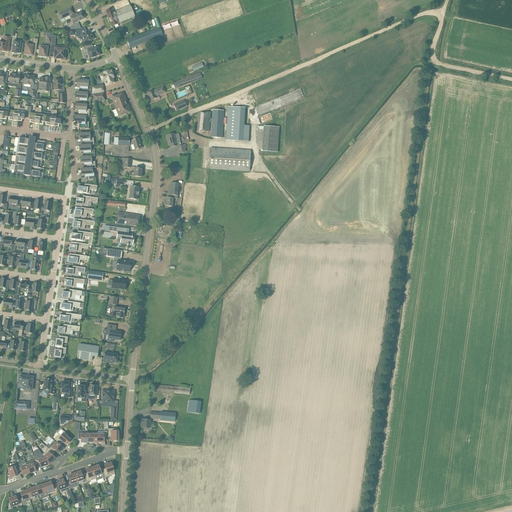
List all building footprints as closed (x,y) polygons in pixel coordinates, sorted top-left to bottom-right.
[(135,16),(130,5),(113,13),(112,8),(106,11),(108,15),(107,15),(113,27),(118,24),(135,16)] [(67,10),(58,14),(61,20),(62,22),(66,20),(65,18),(69,16),(70,17),(73,24),(79,21),(84,19),(81,12),(74,15),(71,8),(67,10)] [(80,29),(80,28),(68,30),(69,36),(77,35),(77,37),(78,39),(80,40),(82,40),(83,39),(85,43),(88,42),(88,43),(91,41),(91,40),(93,39),(91,34),(90,34),(89,31),(82,35),(81,32),(80,32),(79,29),(80,29)] [(160,29),(154,31),(159,45),(165,43),(160,29)] [(39,53),(38,57),(46,58),(48,48),(51,48),(51,46),(51,37),(51,35),(51,32),(47,33),(47,37),(46,43),(43,45),(43,47),(40,46),(39,50),(39,53)] [(0,41),(0,52),(1,52),(2,52),(5,52),(5,51),(9,52),(9,47),(10,42),(11,37),(4,36),(4,38),(3,38),(2,42),(0,41)] [(127,47),(126,47),(127,51),(127,52),(128,55),(130,54),(134,53),(136,52),(140,50),(140,51),(140,50),(142,50),(139,44),(143,43),(142,41),(141,37),(133,40),(133,41),(134,44),(133,45),(133,44),(133,45),(130,46),(130,45),(130,46),(129,46),(127,47)] [(32,56),(32,55),(35,55),(36,53),(36,50),(37,45),(38,40),(38,39),(33,38),(33,44),(30,44),(29,45),(26,44),(25,50),(24,55),(25,55),(25,56),(30,56),(32,56)] [(23,43),(20,43),(20,42),(13,41),(12,53),(14,53),(13,54),(17,54),(19,54),(19,53),(22,54),(23,43)] [(51,46),(51,48),(51,52),(55,53),(54,59),(61,59),(61,60),(65,60),(66,55),(64,55),(65,49),(59,49),(59,46),(51,46)] [(91,50),(90,46),(83,46),(84,51),(87,50),(89,59),(100,56),(97,48),(91,50)] [(203,68),(202,63),(192,67),(193,71),(203,68)] [(110,71),(110,70),(102,73),(103,74),(102,74),(103,79),(106,86),(114,83),(112,76),(113,75),(111,71),(110,71)] [(202,78),(200,73),(173,83),(175,89),(202,78)] [(12,84),(18,84),(19,81),(20,76),(16,75),(10,74),(9,79),(9,82),(6,82),(6,85),(11,86),(12,85),(12,84)] [(34,77),(34,76),(25,75),(24,84),(33,86),(34,82),(34,77)] [(44,79),(40,78),(39,83),(38,88),(43,88),(42,91),(50,92),(50,83),(50,82),(51,79),(44,78),(44,79)] [(64,89),(61,90),(60,80),(53,80),(54,85),(54,90),(58,90),(58,93),(58,102),(59,103),(65,104),(65,103),(65,93),(64,93),(64,89)] [(77,81),(77,86),(80,87),(80,89),(82,89),(81,93),(91,93),(93,94),(92,87),(91,87),(88,87),(88,86),(88,82),(77,81)] [(104,92),(103,86),(92,87),(93,94),(104,92)] [(166,93),(163,86),(146,93),(150,101),(156,98),(156,97),(166,93)] [(91,94),(91,93),(81,93),(76,92),(76,98),(79,98),(79,101),(81,101),(81,105),(90,105),(94,106),(94,103),(90,103),(90,99),(87,98),(87,94),(87,93),(91,94)] [(105,101),(104,93),(93,95),(94,102),(105,101)] [(124,93),(111,98),(118,116),(131,111),(128,103),(126,104),(125,101),(127,101),(124,93)] [(186,107),(184,101),(174,106),(176,111),(186,107)] [(1,103),(0,113),(0,119),(1,119),(2,119),(6,119),(6,117),(7,118),(9,110),(9,106),(4,105),(4,103),(1,103)] [(80,116),(89,117),(89,110),(86,110),(86,105),(90,105),(81,105),(75,104),(75,110),(78,110),(78,113),(80,113),(80,116)] [(14,121),(15,121),(17,105),(14,105),(13,111),(9,110),(7,118),(9,118),(8,120),(14,120),(14,121)] [(17,105),(15,121),(16,121),(22,122),(22,120),(23,120),(24,118),(26,118),(28,106),(25,106),(24,109),(20,108),(20,105),(17,105)] [(28,106),(26,118),(29,119),(28,121),(30,121),(30,123),(35,123),(35,124),(36,124),(38,108),(35,108),(35,114),(30,113),(31,107),(28,106)] [(245,108),(228,107),(226,141),(243,142),(249,142),(250,126),(244,125),(245,108)] [(38,108),(36,124),(37,124),(39,124),(43,125),(43,123),(44,123),(45,116),(46,112),(41,111),(41,108),(38,108)] [(45,116),(44,123),(46,123),(45,125),(49,125),(51,126),(52,126),(54,110),(51,110),(51,112),(46,112),(45,116)] [(54,110),(52,126),(53,127),(53,126),(58,127),(59,125),(60,125),(61,118),(56,117),(57,111),(54,110)] [(210,119),(210,122),(212,122),(211,137),(222,138),(224,111),(213,110),(213,119),(210,119)] [(209,132),(210,122),(210,119),(211,112),(199,113),(197,123),(197,131),(209,132)] [(89,117),(80,116),(74,116),(74,122),(78,122),(77,124),(79,124),(79,128),(88,129),(89,122),(85,122),(86,117),(89,117)] [(280,127),(264,126),(262,151),(278,152),(280,127)] [(84,145),(94,145),(93,138),(90,138),(89,133),(83,134),(78,134),(79,140),(82,139),(82,142),(84,142),(84,145)] [(174,134),(166,136),(170,148),(177,146),(177,145),(181,144),(179,139),(180,139),(178,133),(174,135),(174,134)] [(129,138),(118,137),(118,145),(130,146),(130,145),(133,144),(135,150),(136,150),(141,148),(138,139),(132,141),(129,142),(129,138)] [(17,147),(28,149),(29,139),(18,138),(17,147)] [(29,139),(28,149),(27,158),(25,167),(24,176),(29,176),(30,167),(32,158),(33,149),(34,140),(29,139)] [(34,140),(33,149),(44,151),(45,142),(34,140)] [(94,145),(84,145),(79,146),(79,151),(83,151),(83,154),(85,153),(85,157),(94,156),(94,150),(91,150),(90,145),(94,145)] [(27,158),(28,149),(17,147),(16,156),(27,158)] [(251,151),(211,148),(209,169),(250,172),(251,151)] [(32,158),(42,160),(44,151),(33,149),(32,158)] [(14,165),(25,167),(27,158),(16,156),(14,165)] [(86,165),(86,169),(92,169),(95,168),(95,162),(91,162),(91,157),(94,157),(94,156),(85,157),(80,158),(80,163),(84,163),(84,165),(86,165)] [(32,158),(30,167),(41,169),(42,160),(32,158)] [(122,158),(122,163),(125,163),(125,168),(130,168),(130,167),(131,159),(125,158),(122,158)] [(11,169),(12,170),(14,170),(13,174),(24,176),(25,167),(14,165),(12,165),(11,169)] [(41,169),(30,167),(29,176),(40,178),(41,169)] [(143,168),(139,167),(139,169),(134,169),(134,173),(130,173),(129,176),(134,176),(134,177),(141,177),(141,173),(143,172),(143,168)] [(86,169),(81,169),(81,175),(85,175),(85,177),(86,177),(87,181),(87,185),(96,186),(96,180),(96,174),(92,174),(92,169),(95,168),(86,169)] [(177,199),(179,184),(171,183),(170,195),(170,198),(166,198),(165,206),(172,207),(173,198),(177,199)] [(87,185),(84,184),(84,187),(78,186),(77,192),(89,194),(90,190),(96,191),(97,186),(96,186),(87,185)] [(129,199),(137,200),(137,195),(138,196),(139,190),(138,190),(138,191),(138,190),(138,188),(133,187),(134,186),(128,185),(127,194),(129,194),(129,199)] [(88,206),(88,202),(97,203),(98,198),(83,196),(82,199),(76,198),(75,204),(88,206)] [(86,218),(87,213),(93,214),(93,212),(93,210),(81,208),(81,211),(75,210),(74,216),(86,218)] [(135,215),(118,212),(117,224),(138,226),(140,216),(135,215)] [(15,217),(14,226),(20,226),(21,223),(25,224),(25,220),(21,219),(21,217),(15,217)] [(84,229),(85,225),(94,226),(95,222),(79,219),(78,222),(73,222),(72,228),(84,229)] [(113,227),(113,232),(117,232),(116,238),(117,238),(121,238),(120,245),(128,246),(128,244),(132,245),(133,245),(134,238),(133,238),(132,238),(133,235),(132,234),(132,235),(127,234),(127,229),(113,227)] [(71,233),(70,239),(83,241),(83,237),(89,238),(88,245),(92,245),(92,238),(93,233),(78,231),(77,234),(71,233)] [(24,247),(23,252),(26,252),(28,250),(34,251),(35,242),(29,241),(28,246),(24,246),(24,247)] [(69,251),(81,253),(82,249),(88,250),(89,245),(76,243),(76,246),(69,245),(69,251)] [(106,256),(114,258),(113,270),(129,272),(130,262),(120,261),(121,258),(121,259),(122,251),(107,249),(106,256)] [(20,256),(18,267),(27,268),(28,262),(23,261),(24,254),(23,254),(20,254),(20,256)] [(68,257),(67,263),(79,264),(80,260),(86,261),(87,256),(73,255),(73,257),(68,257)] [(85,268),(73,266),(72,269),(66,268),(65,274),(78,276),(78,272),(85,273),(85,268)] [(87,280),(101,280),(101,271),(87,271),(87,280)] [(64,280),(63,286),(76,288),(76,284),(84,285),(84,280),(71,278),(71,281),(64,280)] [(112,279),(111,288),(125,290),(126,281),(112,279)] [(82,291),(69,290),(69,293),(63,292),(62,298),(74,300),(75,295),(81,296),(82,291)] [(110,297),(109,304),(112,305),(111,308),(113,309),(112,316),(118,317),(123,318),(124,309),(116,308),(117,298),(110,297)] [(80,303),(68,301),(67,304),(61,304),(60,309),(73,311),(73,307),(79,308),(80,303)] [(59,315),(59,321),(71,323),(71,319),(81,320),(81,315),(66,313),(66,316),(59,315)] [(18,336),(21,337),(22,335),(23,324),(14,323),(13,329),(19,330),(18,336)] [(103,329),(103,334),(109,334),(108,341),(113,342),(113,340),(120,340),(121,335),(119,335),(120,332),(115,331),(116,326),(107,324),(106,330),(103,329)] [(58,327),(57,333),(69,335),(69,334),(72,335),(73,331),(79,332),(80,327),(63,325),(63,328),(58,327)] [(56,339),(55,347),(59,347),(62,348),(62,343),(67,343),(68,337),(60,336),(60,339),(56,339)] [(99,347),(79,344),(77,359),(92,361),(92,357),(97,357),(99,347)] [(54,350),(53,358),(60,359),(61,354),(65,354),(66,348),(62,348),(59,347),(58,350),(54,350)] [(112,363),(112,362),(117,363),(118,355),(105,353),(103,362),(112,363)] [(31,390),(32,387),(33,377),(20,376),(19,384),(24,384),(24,389),(31,390)] [(52,380),(44,379),(44,386),(43,386),(43,389),(43,390),(47,391),(47,394),(54,395),(55,387),(51,387),(52,380)] [(69,382),(62,382),(61,389),(62,389),(62,393),(65,394),(65,397),(71,398),(72,388),(68,388),(69,382)] [(83,385),(79,385),(79,386),(78,386),(77,398),(81,398),(81,402),(86,402),(87,390),(84,390),(84,386),(83,386),(83,385)] [(90,392),(89,394),(88,394),(87,399),(94,400),(94,398),(96,399),(96,395),(97,385),(90,385),(90,388),(88,388),(88,392),(90,392)] [(166,386),(156,385),(156,393),(165,394),(166,386)] [(108,390),(102,390),(102,394),(103,394),(102,402),(113,403),(114,392),(108,391),(108,390)] [(198,414),(200,401),(189,400),(187,412),(198,414)] [(76,416),(76,421),(84,421),(85,411),(80,411),(80,416),(76,416)] [(160,419),(160,420),(175,422),(175,413),(160,412),(160,413),(160,419)] [(65,416),(64,421),(60,421),(60,427),(69,421),(70,416),(65,416)] [(141,423),(141,428),(144,428),(144,429),(144,430),(146,430),(147,429),(149,429),(149,426),(154,427),(154,423),(149,422),(150,420),(148,420),(143,420),(141,420),(141,423)] [(118,441),(118,429),(108,429),(108,430),(108,437),(111,437),(111,441),(118,441)] [(81,443),(87,443),(88,434),(83,434),(83,431),(78,431),(78,439),(81,439),(81,443)] [(97,434),(97,443),(103,443),(104,440),(106,440),(107,440),(107,431),(103,431),(103,434),(97,434)] [(70,440),(63,434),(61,436),(59,434),(54,439),(61,445),(63,443),(66,445),(67,443),(67,444),(69,441),(70,440)] [(87,443),(97,443),(97,434),(88,434),(87,443)] [(48,444),(46,446),(48,448),(54,453),(56,451),(58,454),(60,452),(62,450),(63,449),(56,443),(54,441),(51,438),(47,443),(48,444)] [(48,448),(42,455),(49,465),(51,462),(53,460),(54,458),(52,456),(54,453),(48,448)] [(39,450),(33,452),(35,456),(34,457),(34,459),(36,465),(39,464),(41,468),(43,467),(45,466),(49,465),(42,455),(39,450)] [(34,460),(26,463),(29,474),(31,473),(34,472),(33,472),(36,471),(34,466),(36,465),(34,459),(34,460)] [(16,465),(19,471),(21,470),(23,476),(25,475),(28,474),(29,474),(26,463),(25,462),(22,463),(16,465)] [(106,469),(103,470),(106,478),(115,474),(111,463),(109,464),(109,463),(106,464),(106,465),(104,465),(106,469)] [(16,472),(19,471),(16,465),(13,466),(14,467),(8,469),(11,478),(12,477),(12,478),(15,477),(15,476),(17,476),(16,472)] [(97,481),(106,478),(103,470),(100,471),(98,465),(96,466),(93,467),(92,468),(96,479),(97,481)] [(84,474),(87,482),(96,479),(92,468),(91,468),(88,469),(86,470),(87,473),(84,474)] [(84,483),(87,482),(84,474),(81,475),(80,472),(78,472),(75,473),(74,474),(77,482),(83,480),(84,483)] [(70,481),(67,482),(68,485),(69,489),(78,486),(77,482),(74,474),(73,474),(70,475),(68,476),(70,481)] [(58,481),(57,482),(61,493),(66,491),(68,497),(72,496),(70,490),(69,489),(68,485),(67,482),(64,483),(63,480),(61,480),(58,481)] [(44,484),(49,497),(48,494),(57,491),(55,484),(54,484),(54,485),(52,486),(50,482),(48,483),(48,482),(46,483),(46,484),(44,484)] [(35,487),(38,495),(40,500),(49,497),(44,484),(43,485),(43,484),(40,485),(40,486),(38,486),(36,487),(35,487)] [(35,487),(33,488),(30,489),(28,490),(26,490),(29,498),(38,495),(35,487)] [(22,498),(19,499),(22,505),(25,504),(25,503),(30,501),(29,498),(26,490),(25,491),(22,492),(20,493),(22,498)] [(9,503),(8,510),(13,509),(12,507),(16,506),(16,507),(22,505),(19,499),(16,500),(15,497),(13,497),(10,498),(9,499),(10,503),(9,503)]
